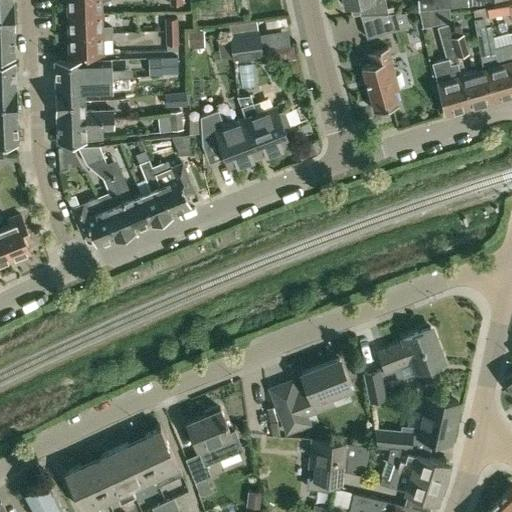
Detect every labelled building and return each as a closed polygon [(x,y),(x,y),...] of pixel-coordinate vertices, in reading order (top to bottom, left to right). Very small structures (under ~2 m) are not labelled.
[(0,0),(0,13),(12,14),(11,0),(0,0)] [(67,0),(68,12),(99,11),(98,0),(67,0)] [(338,0),(341,2),(344,1),(345,2),(356,0),(359,12),(386,11),(384,0),(338,0)] [(433,0),(417,0),(418,8),(434,7),(433,0)] [(511,2),(492,5),(494,18),(511,15),(511,2)] [(408,24),(404,10),(359,12),(366,36),(408,24)] [(68,12),(69,32),(110,30),(110,25),(100,25),(99,11),(68,12)] [(0,34),(13,34),(12,14),(0,13),(0,34)] [(164,15),(165,29),(177,29),(176,15),(164,15)] [(488,23),(486,15),(473,17),(480,55),(490,53),(492,64),(484,66),(492,99),(511,93),(511,46),(511,42),(494,46),(490,23),(488,23)] [(431,62),(436,80),(444,113),(468,106),(460,73),(458,66),(457,61),(458,61),(457,61),(455,54),(452,42),(454,42),(452,35),(451,35),(449,22),(437,25),(446,57),(431,62)] [(177,42),(177,29),(165,29),(165,42),(177,42)] [(228,33),(229,37),(232,59),(262,54),(258,29),(228,33)] [(111,51),(111,36),(110,30),(69,32),(70,52),(111,51)] [(461,32),(452,35),(454,42),(452,42),(455,54),(468,53),(461,32)] [(0,54),(14,54),(13,34),(0,34),(0,54)] [(360,65),(374,109),(397,102),(393,88),(397,87),(397,86),(403,84),(399,73),(394,74),(385,45),(371,49),(375,60),(360,65)] [(490,53),(480,55),(482,66),(482,67),(484,66),(492,64),(490,53)] [(178,72),(177,55),(160,56),(161,73),(178,72)] [(54,59),(55,79),(111,77),(111,68),(83,69),(82,58),(54,59)] [(0,80),(15,80),(14,60),(0,60),(0,80)] [(458,61),(468,106),(492,99),(484,66),(482,67),(482,66),(464,71),(461,60),(458,61)] [(55,79),(55,99),(83,98),(83,88),(129,86),(128,77),(111,77),(55,79)] [(0,100),(15,100),(15,80),(0,80),(0,100)] [(164,105),(185,104),(185,91),(163,92),(164,105)] [(55,99),(56,119),(112,117),(112,108),(84,109),(83,98),(55,99)] [(0,120),(16,120),(15,100),(0,100),(0,120)] [(239,105),(244,116),(258,153),(288,142),(283,128),(287,126),(289,123),(284,111),(280,110),(276,111),(274,105),(256,112),(251,100),(239,105)] [(201,143),(217,136),(228,165),(258,153),(244,116),(223,125),(217,108),(199,115),(201,143)] [(169,110),(171,129),(182,127),(180,109),(169,110)] [(56,119),(56,139),(85,139),(100,137),(100,127),(112,127),(112,117),(56,119)] [(0,141),(17,141),(16,120),(0,120),(0,141)] [(171,134),(178,152),(190,152),(188,132),(171,134)] [(98,144),(77,145),(86,162),(102,155),(98,144)] [(57,146),(59,167),(81,163),(72,145),(57,146)] [(135,153),(138,162),(149,188),(140,192),(151,220),(170,212),(159,184),(148,158),(145,150),(135,153)] [(175,177),(159,184),(170,212),(189,204),(183,190),(192,186),(182,161),(170,166),(175,177)] [(119,170),(111,173),(133,227),(151,220),(140,192),(130,196),(119,170)] [(109,192),(98,197),(104,207),(115,235),(133,227),(111,173),(103,177),(109,192)] [(96,243),(115,235),(104,207),(98,197),(97,196),(70,207),(81,232),(90,228),(96,243)] [(10,223),(0,226),(0,227),(12,256),(29,249),(25,240),(30,238),(20,213),(8,218),(10,223)] [(0,260),(12,256),(0,227),(0,260)] [(415,370),(443,360),(430,325),(402,336),(403,340),(378,350),(384,367),(410,358),(415,370)] [(308,421),(305,415),(333,404),(329,394),(350,386),(338,356),(301,371),(308,388),(276,401),(287,430),(308,421)] [(379,367),(361,370),(367,400),(385,397),(379,367)] [(511,371),(503,377),(511,389),(511,371)] [(425,394),(417,434),(449,440),(457,400),(425,394)] [(196,446),(198,451),(184,457),(194,480),(200,494),(210,490),(210,487),(207,478),(206,475),(210,473),(206,463),(242,448),(234,428),(229,430),(220,406),(186,420),(197,446),(196,446)] [(135,437),(153,475),(178,464),(160,425),(135,437)] [(376,443),(389,445),(390,445),(409,446),(411,433),(374,429),(376,443)] [(130,486),(145,479),(153,475),(135,437),(112,448),(130,486)] [(340,480),(341,467),(344,440),(311,437),(310,453),(316,453),(313,477),(340,480)] [(370,443),(344,440),(341,467),(363,472),(370,443)] [(390,445),(389,445),(379,479),(388,482),(436,499),(443,480),(449,461),(416,451),(390,445)] [(134,496),(130,486),(112,448),(88,459),(108,501),(109,503),(118,499),(120,503),(134,496)] [(108,501),(88,459),(64,470),(82,509),(97,502),(98,506),(108,501)] [(23,491),(33,511),(62,511),(47,479),(36,484),(33,483),(29,484),(26,487),(25,490),(23,491)] [(511,511),(511,484),(499,496),(510,511),(511,511)] [(427,511),(429,509),(355,491),(333,486),(330,502),(349,506),(347,510),(349,511),(427,511)] [(510,511),(499,496),(486,509),(487,511),(510,511)] [(180,511),(173,497),(151,506),(153,511),(180,511)]
